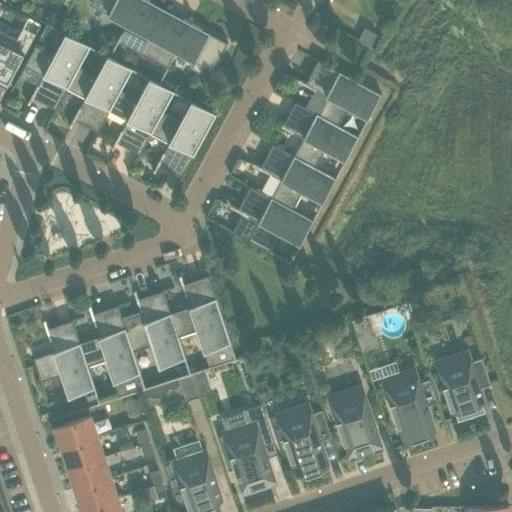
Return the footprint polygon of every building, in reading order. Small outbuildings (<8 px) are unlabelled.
[(148,0),(92,0),(90,5),(126,24),(117,40),(137,51),(142,54),(164,15),(147,6),(150,0),(148,0)] [(180,24),(164,15),(142,54),(148,57),(168,68),(177,51),(212,71),(227,42),(183,19),(180,24)] [(364,27),(358,40),(370,46),(377,34),(364,27)] [(0,31),(0,78),(7,83),(23,53),(12,47),(16,40),(0,31)] [(36,44),(34,47),(24,65),(43,75),(27,103),(29,104),(35,93),(40,96),(38,99),(56,109),(68,88),(79,67),(90,46),(65,32),(53,53),(36,44)] [(137,51),(129,67),(132,68),(134,70),(142,54),(137,51)] [(142,54),(134,70),(139,72),(148,57),(142,54)] [(96,76),(79,67),(68,88),(85,97),(69,126),(71,126),(77,116),(82,119),(80,122),(98,132),(109,111),(121,89),(132,68),(129,67),(107,55),(96,76)] [(381,94),(336,69),(318,59),(308,78),(312,80),(309,85),(298,79),(297,80),(326,95),(316,113),(338,125),(348,107),(368,118),(381,94)] [(121,89),(109,111),(127,120),(111,148),(113,149),(119,138),(124,141),(122,145),(140,154),(151,133),(163,112),(174,91),(149,78),(138,99),(121,89)] [(180,121),(163,112),(151,133),(169,143),(153,171),(155,172),(160,161),(166,164),(164,167),(182,177),(216,114),(191,100),(180,121)] [(359,136),(338,125),(316,113),(295,101),(286,120),(289,121),(286,127),(276,121),(275,122),(303,137),(294,155),(316,167),(325,150),(345,161),(359,136)] [(336,178),(316,167),(294,155),(273,143),(263,162),(266,163),(264,169),(253,163),(252,164),(281,179),(271,197),(293,209),(302,192),(322,203),(336,178)] [(313,220),(293,209),(271,197),(250,185),(240,203),(244,205),(241,210),(230,205),(230,206),(242,213),(232,231),(270,252),(279,234),(300,245),(313,220)] [(236,359),(208,275),(189,281),(190,285),(184,287),(181,275),(179,276),(189,306),(171,313),(178,336),(197,330),(209,367),(236,359)] [(140,311),(122,317),(133,351),(151,345),(159,367),(186,358),(178,336),(171,313),(163,290),(143,296),(145,300),(139,302),(135,290),(134,291),(140,311)] [(99,336),(80,342),(87,366),(106,360),(118,397),(142,389),(145,388),(133,351),(122,317),(118,305),(98,311),(99,315),(94,317),(90,305),(88,306),(99,336)] [(365,315),(352,320),(361,348),(375,344),(365,315)] [(53,351),(33,358),(41,381),(61,375),(68,397),(94,388),(87,366),(80,342),(72,319),(53,326),(54,330),(49,331),(45,320),(43,320),(53,351)] [(477,388),(490,384),(482,357),(469,361),(466,353),(438,362),(457,421),(485,412),(477,388)] [(206,368),(192,373),(195,381),(209,377),(206,368)] [(404,438),(432,429),(424,405),(437,401),(428,374),(415,379),(413,370),(385,379),(404,438)] [(192,373),(178,377),(183,394),(185,400),(199,396),(195,381),(192,373)] [(145,388),(142,389),(147,406),(183,394),(178,377),(145,388)] [(379,447),(360,388),(332,397),(351,456),(379,447)] [(92,394),(86,396),(89,405),(98,402),(95,393),(92,394)] [(145,410),(141,397),(132,400),(136,413),(145,410)] [(226,433),(220,435),(232,471),(235,470),(242,491),(245,490),(272,481),(275,480),(268,457),(278,454),(276,448),(270,429),(262,405),(223,418),(227,431),(226,432),(226,433)] [(298,473),(326,464),(318,440),(331,436),(322,409),(309,413),(306,405),(279,414),(298,473)] [(62,446),(96,435),(89,414),(55,425),(62,446)] [(276,427),(270,429),(276,448),(282,446),(276,427)] [(140,444),(149,441),(145,428),(136,431),(140,444)] [(96,435),(62,446),(69,467),(103,456),(96,435)] [(175,457),(162,461),(176,504),(189,500),(191,508),(219,499),(199,439),(172,447),(175,457)] [(149,441),(140,444),(144,457),(153,454),(149,441)] [(103,456),(69,467),(76,488),(110,477),(103,456)] [(154,485),(162,482),(158,469),(149,472),(154,485)] [(116,497),(110,477),(76,488),(83,508),(116,497)] [(167,495),(162,482),(154,485),(158,498),(167,495)] [(121,511),(116,497),(83,508),(83,511),(121,511)]
